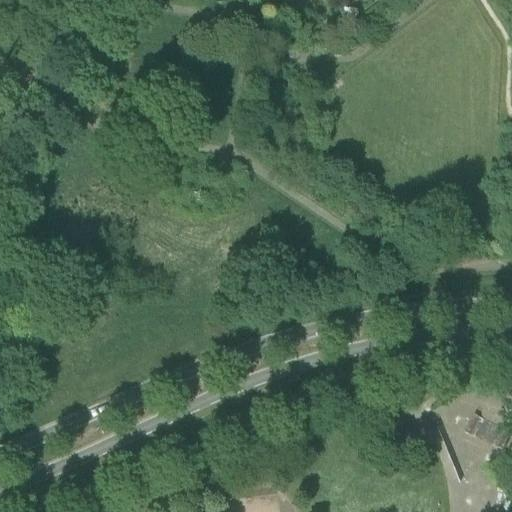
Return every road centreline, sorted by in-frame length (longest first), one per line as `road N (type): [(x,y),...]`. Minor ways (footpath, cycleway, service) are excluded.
road 1 (tertiary): [(0,491),(327,357),(418,338),(511,334)]
road 2 (tertiary): [(511,305),(410,311),(316,329),(0,452)]
